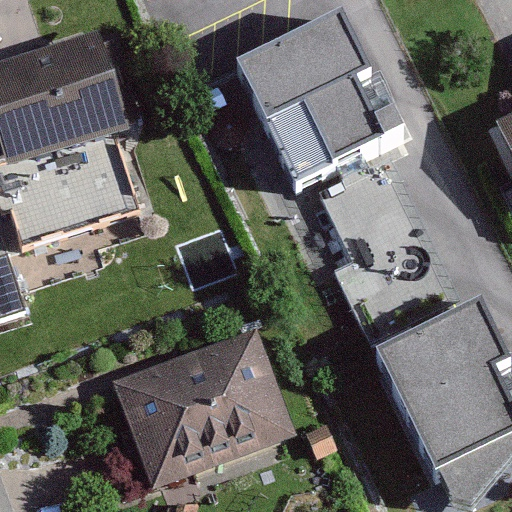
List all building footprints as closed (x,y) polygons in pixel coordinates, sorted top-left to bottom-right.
[(342,22),(236,73),(298,201),(320,189),(386,161),(404,151),(342,22)] [(0,52),(0,220),(10,254),(151,211),(94,24),(0,52)] [(511,121),(482,135),(511,199),(511,121)] [(386,161),(320,189),(349,258),(417,226),(386,161)] [(456,308),(417,226),(349,258),(350,268),(335,275),(370,349),(456,308)] [(511,369),(483,311),(380,361),(438,478),(511,441),(511,369)] [(249,328),(110,379),(151,490),(290,439),(249,328)]
